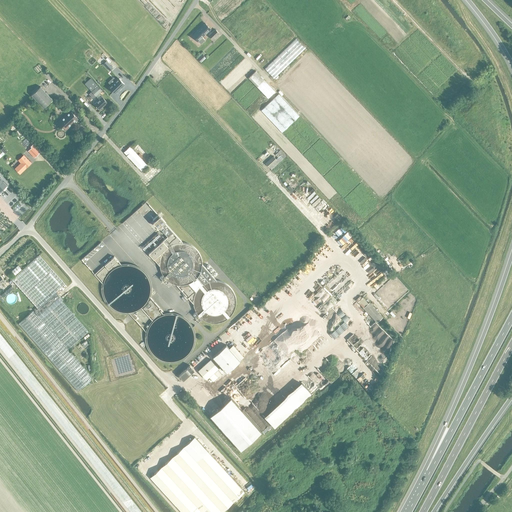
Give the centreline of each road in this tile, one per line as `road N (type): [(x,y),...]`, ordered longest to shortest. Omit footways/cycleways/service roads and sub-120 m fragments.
road 1 (unclassified): [(0,252),(100,135),(196,0)]
road 2 (unknown): [(158,57),(326,237)]
road 3 (trunk): [(511,254),(423,482)]
road 4 (trunk): [(420,511),(511,344)]
road 5 (trunk): [(511,316),(423,482)]
road 6 (trunk): [(433,511),(511,394)]
